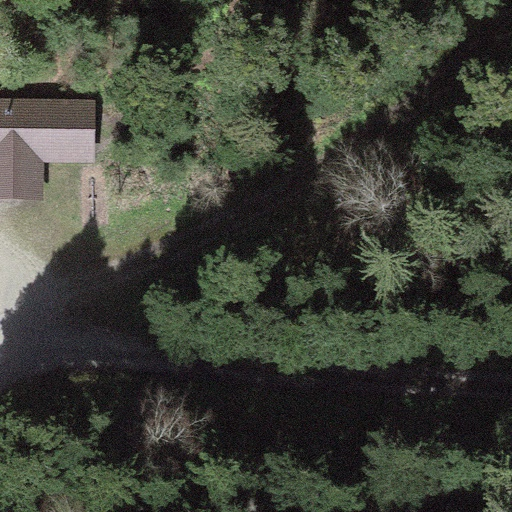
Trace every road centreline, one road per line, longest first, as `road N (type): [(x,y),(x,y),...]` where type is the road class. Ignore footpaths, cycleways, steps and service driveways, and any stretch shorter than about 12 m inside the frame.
road 1 (track): [(0,311),(157,253),(368,128),(511,17)]
road 2 (track): [(511,386),(0,342)]
